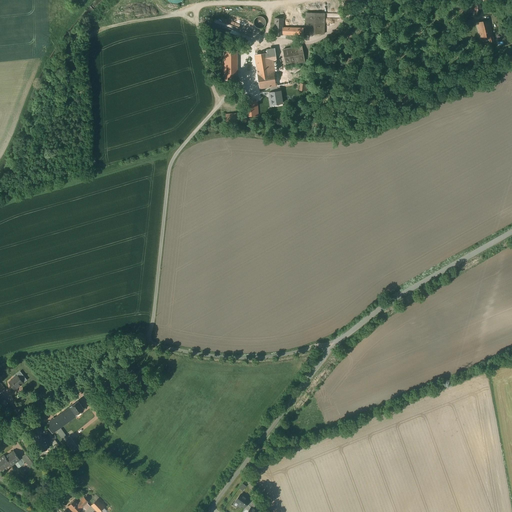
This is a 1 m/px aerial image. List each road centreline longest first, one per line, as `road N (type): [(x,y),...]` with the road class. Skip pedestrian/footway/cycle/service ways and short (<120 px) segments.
road 1 (unclassified): [(330,348),(233,358),(136,344),(0,442)]
road 2 (unclassified): [(511,233),(414,286),(330,348)]
road 3 (unclassified): [(330,348),(209,511)]
